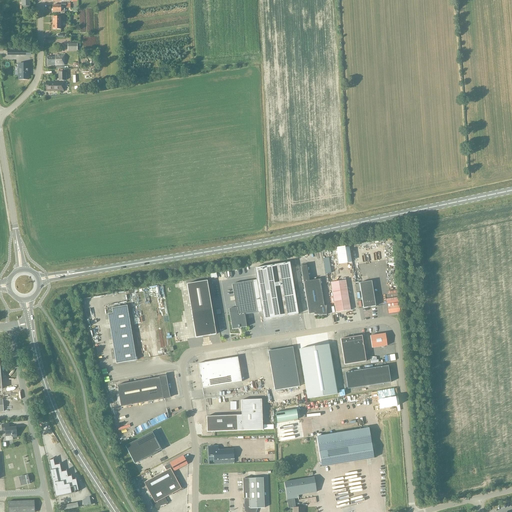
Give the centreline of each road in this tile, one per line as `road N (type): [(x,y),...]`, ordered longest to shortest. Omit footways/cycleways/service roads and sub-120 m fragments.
road 1 (unclassified): [(411,502),(397,330),(383,320),(186,356),(195,511)]
road 2 (primary): [(99,269),(511,190)]
road 3 (primary): [(115,511),(55,413),(30,324)]
road 4 (unclassified): [(45,492),(11,326)]
road 5 (unclassified): [(0,116),(35,81),(40,0)]
